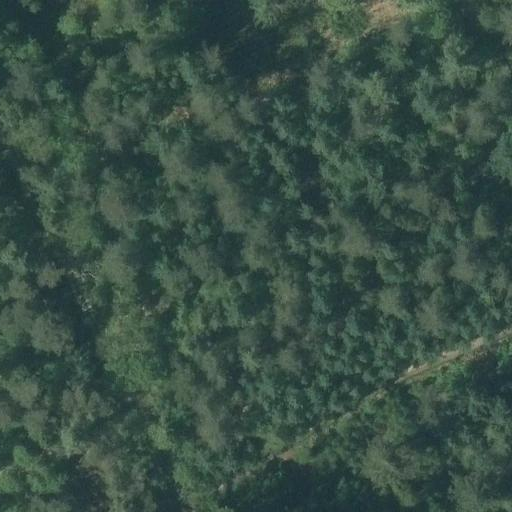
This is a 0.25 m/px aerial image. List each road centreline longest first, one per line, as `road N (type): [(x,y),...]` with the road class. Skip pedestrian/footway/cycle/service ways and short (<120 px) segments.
road 1 (track): [(0,88),(213,511)]
road 2 (track): [(511,305),(457,324),(195,472),(140,511)]
